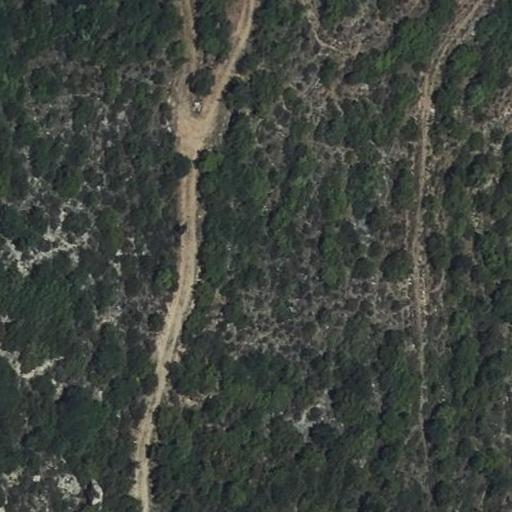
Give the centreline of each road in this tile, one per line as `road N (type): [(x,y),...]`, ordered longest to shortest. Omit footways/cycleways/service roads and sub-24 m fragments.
road 1 (track): [(134,511),(146,418),(185,293),(194,138),(246,22),(248,0)]
road 2 (track): [(194,138),(182,105),(192,56),(180,0)]
